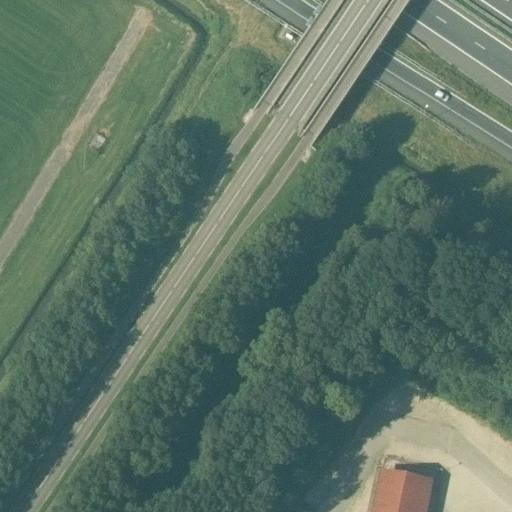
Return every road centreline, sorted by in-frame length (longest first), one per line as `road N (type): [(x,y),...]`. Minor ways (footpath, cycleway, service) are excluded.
road 1 (secondary): [(26,511),(368,0)]
road 2 (track): [(0,251),(148,3)]
road 3 (motorway): [(288,0),(511,142)]
road 4 (motorway): [(409,0),(511,69)]
